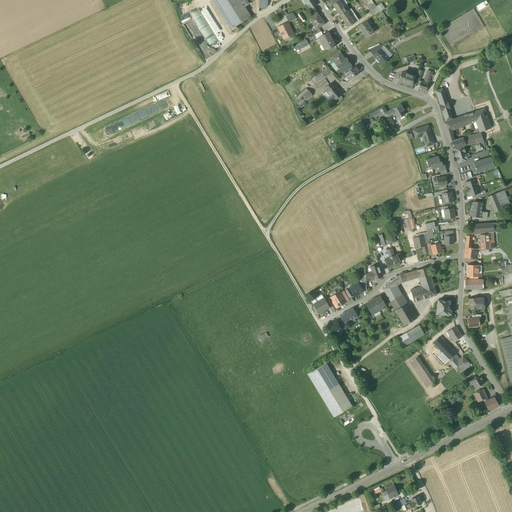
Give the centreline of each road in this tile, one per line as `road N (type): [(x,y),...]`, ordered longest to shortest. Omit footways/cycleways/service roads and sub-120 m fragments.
road 1 (track): [(0,166),(173,83),(374,413),(371,426)]
road 2 (residential): [(317,0),(370,72),(429,98),(457,178),(460,255)]
road 3 (track): [(0,381),(273,249)]
road 4 (residential): [(460,255),(462,329),(509,410)]
road 5 (residential): [(460,255),(389,275),(319,323)]
road 6 (unclassified): [(286,0),(173,83)]
